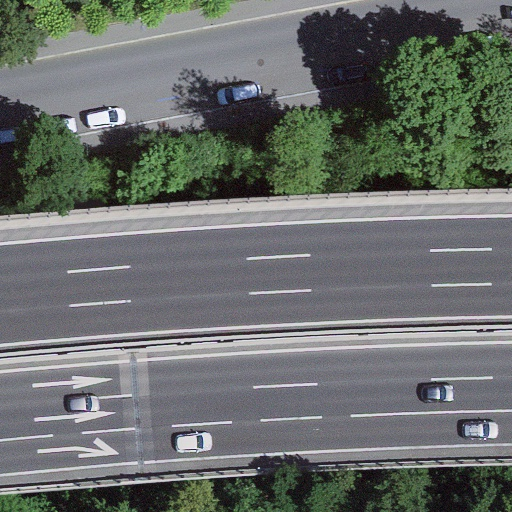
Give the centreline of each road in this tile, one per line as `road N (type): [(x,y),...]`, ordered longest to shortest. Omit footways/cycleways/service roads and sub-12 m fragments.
road 1 (residential): [(511,8),(0,107)]
road 2 (motorway): [(511,267),(0,295)]
road 3 (motorway): [(0,424),(442,398)]
